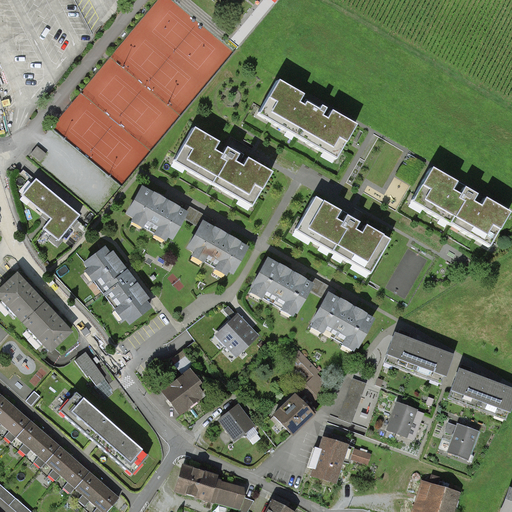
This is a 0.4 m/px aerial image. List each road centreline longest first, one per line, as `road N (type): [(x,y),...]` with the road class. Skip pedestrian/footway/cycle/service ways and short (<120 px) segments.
road 1 (residential): [(250,479),(396,326)]
road 2 (residential): [(0,204),(22,254),(117,370)]
road 3 (residential): [(117,370),(231,294),(259,247)]
road 4 (residential): [(0,386),(137,507)]
